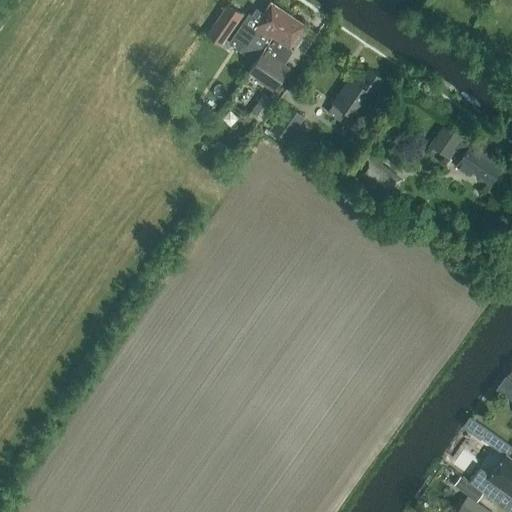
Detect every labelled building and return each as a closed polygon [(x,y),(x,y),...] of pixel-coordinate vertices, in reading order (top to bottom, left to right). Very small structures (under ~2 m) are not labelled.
[(226,3),(206,33),(221,44),(241,13),(226,3)] [(260,55),(262,56),(289,15),(272,4),(259,23),(249,16),(229,45),(255,62),(260,55)] [(305,26),(289,15),(262,56),(253,70),(263,77),(261,80),(276,90),(291,69),(290,68),(289,70),(284,67),(295,50),(291,48),(305,26)] [(370,72),(361,84),(350,76),(331,102),(333,103),(327,112),(340,121),(346,112),(359,122),(382,90),(379,87),(383,81),(370,72)] [(249,114),(259,121),(272,101),(262,94),(249,114)] [(214,111),(201,102),(194,112),(207,121),(214,111)] [(289,140),(306,116),(288,104),(278,118),(275,116),(269,126),(289,140)] [(498,159),(472,142),(469,146),(459,140),(462,136),(445,124),(431,145),(448,157),(453,149),(463,155),(455,167),(469,176),(472,172),(491,184),(501,170),(494,165),(498,159)] [(368,156),(353,176),(387,201),(402,181),(368,156)] [(507,374),(498,386),(501,388),(509,393),(511,388),(511,378),(509,376),(507,374)] [(474,419),(468,427),(470,428),(478,434),(484,426),(476,420),(474,419)] [(511,447),(511,446),(498,437),(492,446),(504,455),(505,454),(507,455),(511,447)] [(469,482),(496,502),(505,491),(511,496),(511,458),(507,455),(505,454),(504,455),(490,474),(481,467),(469,482)] [(461,476),(454,486),(462,492),(469,482),(461,476)] [(468,496),(455,511),(489,511),(476,502),(468,496)]
